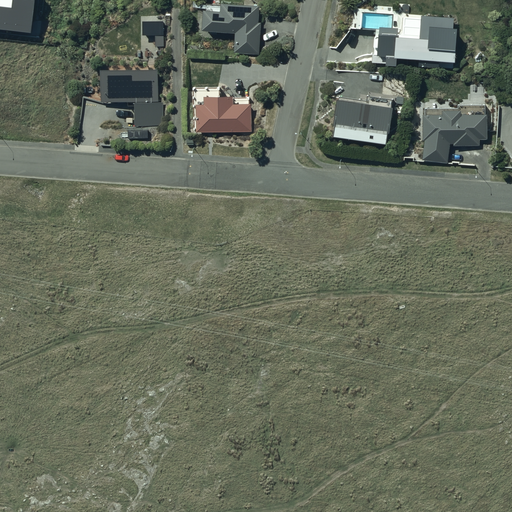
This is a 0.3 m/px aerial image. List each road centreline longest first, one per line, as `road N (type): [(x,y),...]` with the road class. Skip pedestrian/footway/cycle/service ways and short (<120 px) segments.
road 1 (track): [(511,289),(310,295),(161,330),(94,331),(0,371)]
road 2 (residential): [(275,179),(0,160)]
road 3 (residential): [(511,196),(275,179)]
road 4 (residential): [(275,179),(313,0)]
